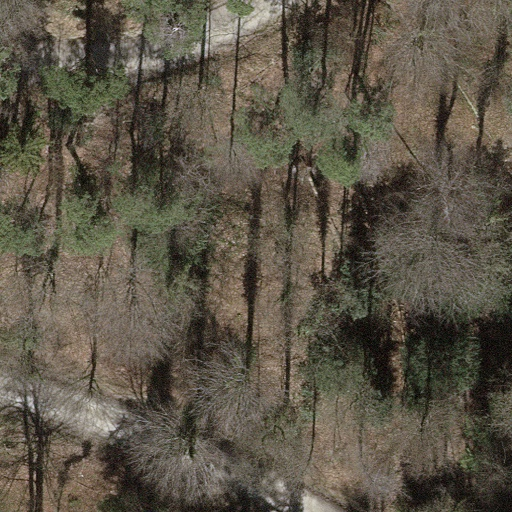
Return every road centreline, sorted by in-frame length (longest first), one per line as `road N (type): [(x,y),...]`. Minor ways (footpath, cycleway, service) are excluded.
road 1 (track): [(336,511),(157,432),(0,385)]
road 2 (track): [(0,45),(65,64),(156,55),(279,0)]
